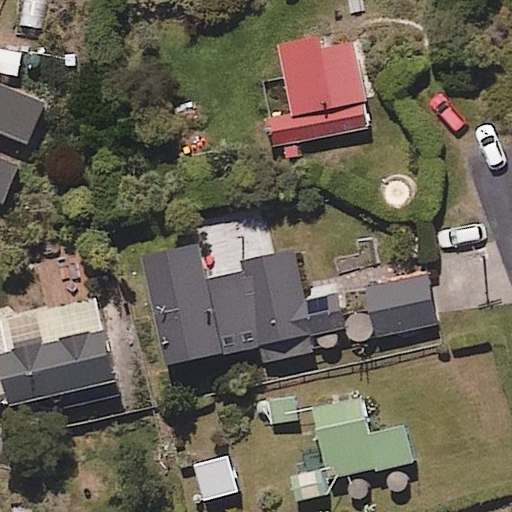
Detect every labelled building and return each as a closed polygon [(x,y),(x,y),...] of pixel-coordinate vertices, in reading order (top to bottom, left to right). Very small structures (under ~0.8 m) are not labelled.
[(358,37),(285,48),(294,114),(272,117),(276,145),(372,131),(358,37)] [(267,364),(317,353),(314,337),(345,330),(336,290),(305,297),(295,254),(276,258),(265,210),(203,224),(209,249),(147,262),(171,368),(263,348),(267,364)] [(440,326),(429,277),(370,290),(381,340),(440,326)] [(119,387),(105,303),(16,318),(22,353),(3,356),(12,405),(119,387)] [(372,436),(365,401),(318,410),(331,479),(414,463),(408,429),(372,436)] [(239,495),(233,458),(198,464),(204,501),(239,495)]
